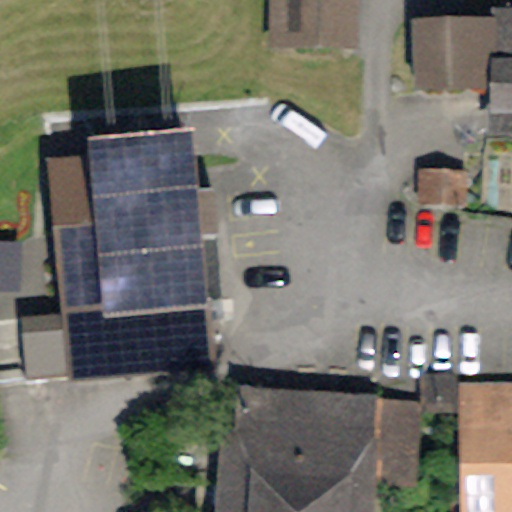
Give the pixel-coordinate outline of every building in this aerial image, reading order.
[(344,43),(344,0),(279,0),(279,43),(344,43)] [(490,73),(488,26),(454,27),(456,91),(483,90),(482,73),(490,73)] [(456,91),(454,27),(416,28),(418,92),(456,91)] [(501,122),(511,122),(511,31),(502,32),(501,122)] [(214,197),(193,199),(189,154),(94,162),(95,172),(55,176),(68,314),(38,317),(20,319),(26,383),(208,367),(195,223),(205,222),(216,221),(214,197)] [(469,208),(469,170),(421,170),(421,208),(469,208)] [(0,293),(19,294),(21,244),(0,243),(0,293)] [(511,390),(473,391),(472,509),(511,509),(511,390)] [(411,484),(415,408),(249,398),(249,412),(155,428),(153,472),(225,475),(222,511),(356,511),(358,480),(411,484)]
